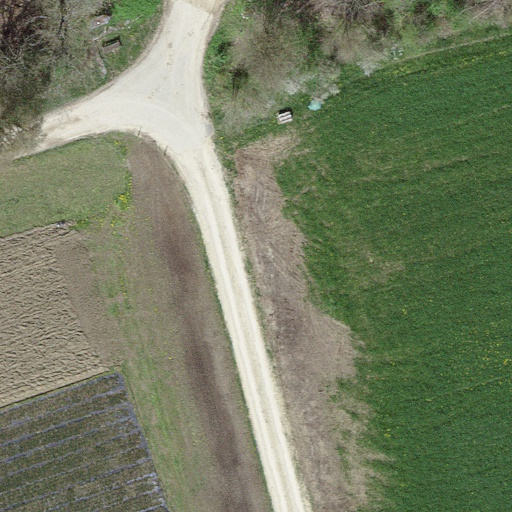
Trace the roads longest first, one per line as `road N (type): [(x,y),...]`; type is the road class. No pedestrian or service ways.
road 1 (track): [(292,511),(191,146),(155,88)]
road 2 (track): [(218,0),(155,88),(0,152)]
